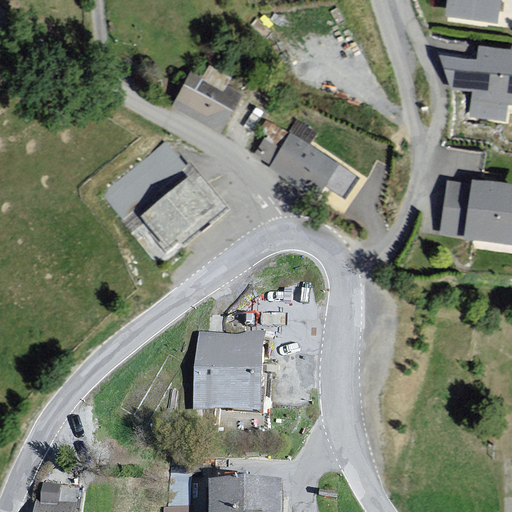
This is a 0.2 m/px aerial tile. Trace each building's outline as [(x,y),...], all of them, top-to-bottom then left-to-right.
[(493,0),(446,0),(444,19),(490,25),(493,0)] [(511,55),(475,53),(470,118),(499,120),(500,106),(511,106),(511,55)] [(235,99),(188,74),(169,108),(217,133),(235,99)] [(351,183),(266,126),(259,137),(265,141),(253,158),(311,198),(319,186),(339,200),(351,183)] [(182,171),(164,148),(103,196),(156,261),(176,245),(179,248),(223,213),(186,168),(182,171)] [(511,191),(466,186),(466,189),(444,187),(438,236),(459,239),(459,242),(511,248),(511,191)] [(265,342),(197,336),(190,417),(258,423),(265,342)] [(288,511),(288,495),(210,495),(209,511),(288,511)] [(166,501),(166,511),(193,511),(193,501),(166,501)] [(31,502),(30,511),(76,511),(77,507),(31,502)]
